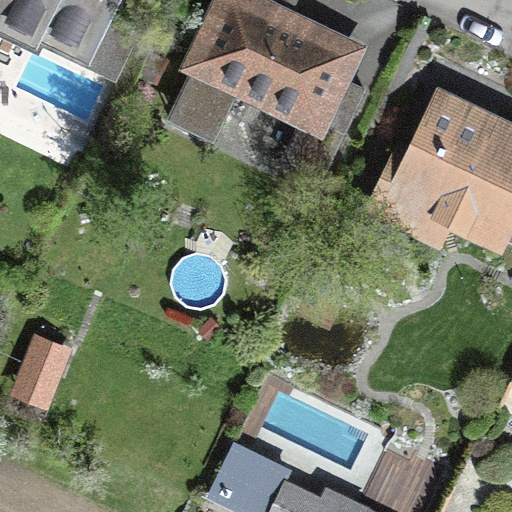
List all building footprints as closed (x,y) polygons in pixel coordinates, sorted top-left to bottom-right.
[(0,0),(0,38),(30,53),(36,41),(83,64),(114,0),(0,0)] [(212,0),(176,75),(317,143),(360,53),(250,0),(212,0)] [(495,245),(511,209),(511,137),(438,101),(382,218),(432,242),(443,220),(495,245)] [(11,390),(49,406),(75,343),(37,328),(11,390)] [(272,511),(365,511),(329,494),(321,510),(282,491),(272,511)]
